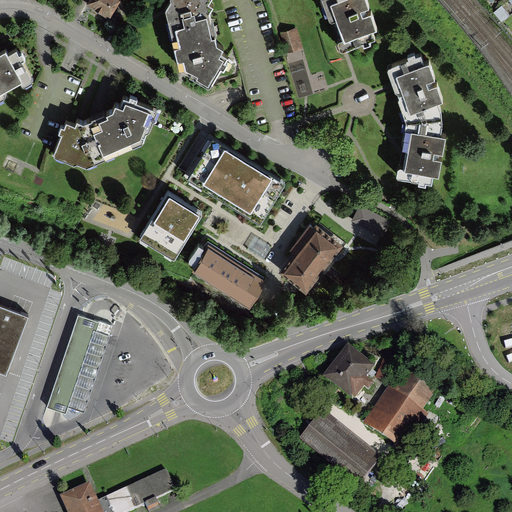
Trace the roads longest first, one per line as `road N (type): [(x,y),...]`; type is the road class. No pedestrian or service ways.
road 1 (unclassified): [(200,356),(158,308),(0,240)]
road 2 (primary): [(241,367),(461,288)]
road 3 (residential): [(78,37),(280,150)]
road 4 (primary): [(0,488),(191,395)]
road 5 (residential): [(280,150),(238,0)]
road 6 (unknown): [(291,348),(337,418),(382,451)]
road 7 (residential): [(280,150),(317,171),(275,249)]
